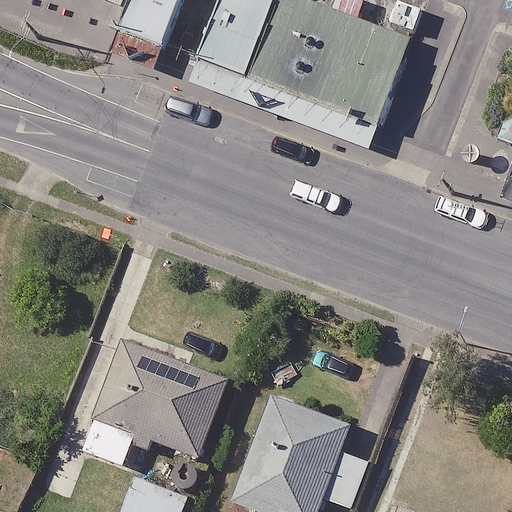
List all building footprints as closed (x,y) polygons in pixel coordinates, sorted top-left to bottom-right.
[(0,0),(0,1),(76,34),(90,0),(0,0)] [(90,0),(76,34),(118,52),(140,0),(90,0)] [(216,0),(196,51),(252,73),(281,0),(216,0)] [(319,0),(281,0),(252,73),(380,125),(415,38),(319,0)] [(228,378),(109,334),(93,378),(108,384),(83,452),(123,468),(135,436),(197,459),(228,378)] [(317,511),(348,427),(270,399),(232,503),(257,511),(317,511)] [(182,511),(188,498),(134,478),(121,511),(182,511)]
